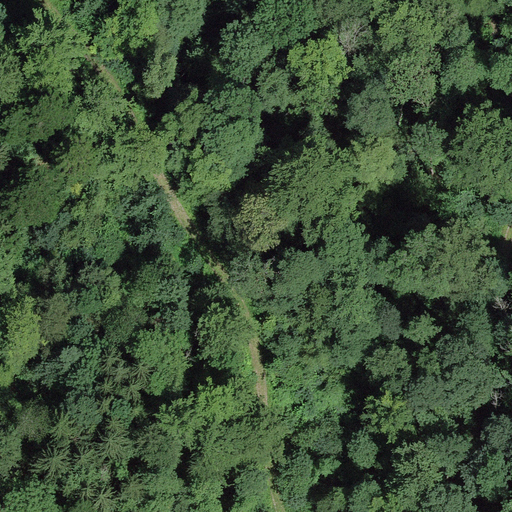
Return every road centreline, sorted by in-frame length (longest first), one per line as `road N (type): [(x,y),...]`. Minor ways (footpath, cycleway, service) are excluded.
road 1 (track): [(49,0),(208,250),(254,365),(280,511)]
road 2 (track): [(511,237),(480,365),(473,511)]
